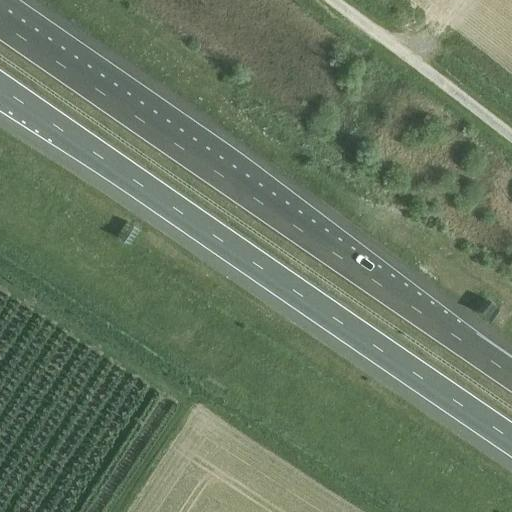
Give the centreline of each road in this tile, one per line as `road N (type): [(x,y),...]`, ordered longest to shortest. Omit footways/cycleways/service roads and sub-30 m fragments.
road 1 (motorway): [(511,376),(0,21)]
road 2 (motorway): [(0,87),(511,439)]
road 3 (unclassified): [(511,135),(330,0)]
